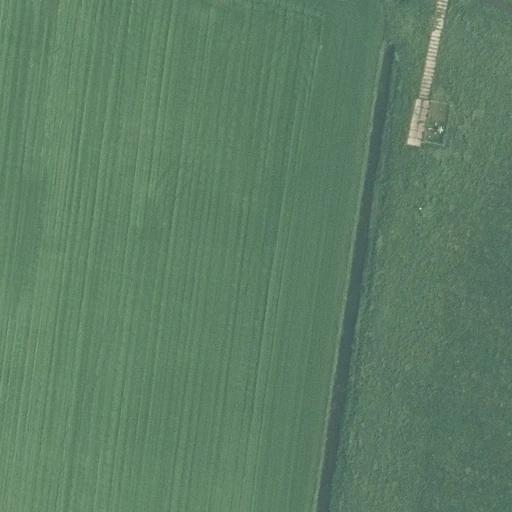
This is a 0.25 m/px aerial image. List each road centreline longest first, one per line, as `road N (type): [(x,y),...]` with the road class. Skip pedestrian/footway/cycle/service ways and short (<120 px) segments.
road 1 (track): [(292,511),(367,0)]
road 2 (track): [(413,142),(441,0)]
